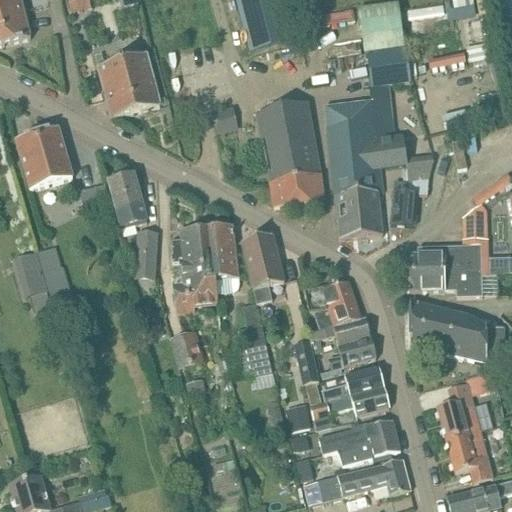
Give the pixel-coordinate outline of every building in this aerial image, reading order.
[(0,0),(0,49),(31,42),(26,23),(20,0),(0,0)] [(67,0),(71,15),(91,11),(88,0),(67,0)] [(135,0),(120,0),(123,8),(137,5),(135,0)] [(275,0),(235,0),(248,53),(286,42),(275,0)] [(471,0),(469,0),(444,4),(447,23),(474,19),(471,0)] [(511,0),(496,0),(501,19),(511,16),(511,0)] [(398,5),(358,11),(365,55),(367,55),(404,50),(398,5)] [(329,111),(336,200),(378,197),(380,196),(378,172),(406,168),(403,148),(403,139),(392,140),(387,105),(385,88),(409,85),(404,50),(367,55),(372,90),(370,91),(372,107),(329,111)] [(464,56),(428,64),(430,72),(465,65),(464,56)] [(98,72),(106,105),(112,124),(160,110),(154,91),(146,60),(98,72)] [(497,67),(490,69),(494,86),(501,84),(497,67)] [(204,104),(209,126),(213,125),(216,138),(237,133),(232,111),(228,111),(226,100),(204,104)] [(272,192),(274,212),(324,206),(322,186),(308,107),(256,118),(272,192)] [(21,163),(31,194),(73,181),(63,150),(58,132),(16,144),(21,163)] [(114,205),(122,233),(148,225),(139,198),(134,179),(108,186),(114,205)] [(479,199),(472,203),(477,211),(481,208),(482,208),(484,206),(511,188),(506,181),(495,188),(485,194),(479,199)] [(409,186),(395,185),(391,228),(413,230),(414,212),(415,212),(416,201),(430,202),(430,199),(437,184),(429,183),(409,186)] [(79,194),(85,215),(100,211),(100,208),(109,205),(105,187),(79,194)] [(378,197),(336,200),(337,224),(339,244),(383,239),(378,197)] [(417,258),(404,259),(404,276),(473,274),(481,274),(482,280),(489,280),(511,276),(511,261),(509,262),(489,262),(488,243),(487,215),(481,208),(477,211),(462,221),(462,250),(417,251),(417,258)] [(207,233),(210,268),(212,283),(216,283),(217,295),(237,293),(239,291),(237,281),(235,251),(233,231),(207,233)] [(179,270),(179,271),(210,268),(207,233),(181,235),(181,243),(171,243),(173,256),(171,257),(172,265),(179,265),(179,262),(183,261),(184,269),(179,270)] [(135,283),(155,284),(158,237),(138,236),(135,283)] [(242,246),(246,265),(256,308),(272,304),(269,290),(284,286),(273,239),(242,246)] [(37,256),(53,311),(73,305),(64,271),(61,272),(55,251),(37,256)] [(210,268),(179,271),(180,282),(176,282),(175,283),(178,313),(190,312),(189,308),(218,305),(217,295),(216,283),(212,283),(210,268)] [(473,274),(404,276),(404,296),(424,295),(456,295),(456,301),(482,301),(482,280),(481,274),(473,274)] [(41,276),(24,281),(29,301),(47,296),(41,276)] [(305,296),(310,316),(353,303),(347,287),(346,286),(305,296)] [(314,316),(319,334),(334,330),(360,323),(353,303),(310,316),(310,317),(314,316)] [(436,356),(491,369),(489,354),(505,353),(503,330),(488,332),(471,321),(434,312),(410,306),(410,350),(436,356)] [(247,332),(238,334),(250,383),(273,378),(256,308),(242,311),(247,332)] [(365,322),(360,323),(334,330),(338,351),(371,343),(365,322)] [(172,345),(179,373),(202,367),(195,339),(172,345)] [(376,363),(371,343),(338,351),(340,360),(327,363),(330,374),(356,368),(376,363)] [(310,350),(293,353),(302,390),(319,388),(310,350)] [(491,355),(494,368),(511,365),(511,358),(511,352),(491,355)] [(311,409),(312,411),(384,391),(378,371),(359,376),(345,379),(348,392),(324,398),(325,406),(311,409)] [(452,407),(437,411),(446,444),(468,438),(480,435),(473,409),(471,401),(499,393),(494,376),(466,384),(467,388),(448,393),(452,407)] [(384,391),(312,411),(318,434),(330,431),(327,421),(330,420),(329,415),(332,414),(353,409),(356,420),(389,412),(384,391)] [(338,455),(339,458),(358,453),(356,448),(396,438),(392,424),(367,431),(366,427),(351,431),(352,433),(319,443),(323,459),(338,455)] [(468,438),(446,444),(455,477),(470,473),(474,487),(486,484),(493,482),(487,460),(480,435),(468,438)] [(358,453),(339,458),(342,470),(400,455),(396,438),(356,448),(358,453)] [(295,465),(301,485),(313,482),(307,462),(295,465)] [(302,489),(308,510),(386,490),(389,500),(410,495),(402,464),(302,489)] [(220,466),(213,468),(216,477),(222,476),(220,466)] [(29,484),(10,489),(16,511),(97,511),(95,501),(81,505),(67,508),(67,510),(62,511),(60,511),(49,511),(41,481),(29,484)] [(511,485),(447,502),(449,511),(499,511),(497,501),(511,497),(511,485)]
